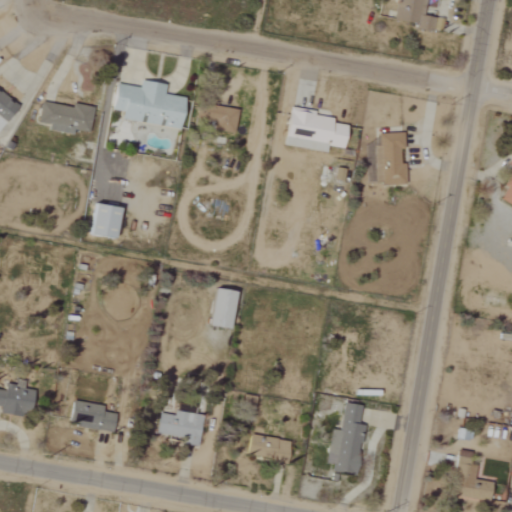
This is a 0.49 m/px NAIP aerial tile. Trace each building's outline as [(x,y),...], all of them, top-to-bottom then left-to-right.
[(430,32),(432,18),(421,17),(423,0),(389,0),(390,0),(394,1),(391,21),(416,25),(415,30),(430,32)] [(180,98),(160,95),(162,86),(137,81),(135,88),(113,84),(108,110),(119,112),(117,120),(155,126),(155,125),(174,128),(180,98)] [(0,125),(15,105),(0,94),(0,125)] [(36,123),(46,124),(45,131),(70,134),(71,130),(86,132),(90,107),(69,105),(69,107),(38,103),(36,123)] [(235,110),(196,103),(192,125),(231,132),(235,110)] [(323,153),(324,146),(339,149),(343,126),(329,123),(330,119),(311,116),(312,113),(286,109),(282,135),(292,137),(291,147),(323,153)] [(376,134),(376,147),(371,147),(372,186),(403,185),(402,165),(397,165),(397,151),(401,151),(400,133),(376,134)] [(511,167),(496,200),(511,208),(511,167)] [(114,208),(88,205),(85,236),(110,239),(114,208)] [(205,327),(226,329),(229,292),(209,290),(205,327)] [(28,391),(20,389),(21,382),(13,380),(12,386),(1,384),(0,391),(0,390),(0,414),(23,419),(28,391)] [(100,406),(69,402),(65,424),(109,430),(112,414),(99,412),(100,406)] [(195,443),(199,417),(191,415),(193,407),(175,404),(173,416),(151,413),(147,435),(195,443)] [(328,473),(352,476),(358,426),(355,425),(358,406),(339,404),(336,431),(327,430),(323,464),(329,465),(328,473)] [(283,462),(286,442),(246,435),(242,456),(283,462)] [(485,502),(488,483),(471,480),(473,468),(465,466),(467,454),(455,452),(448,495),(485,502)]
